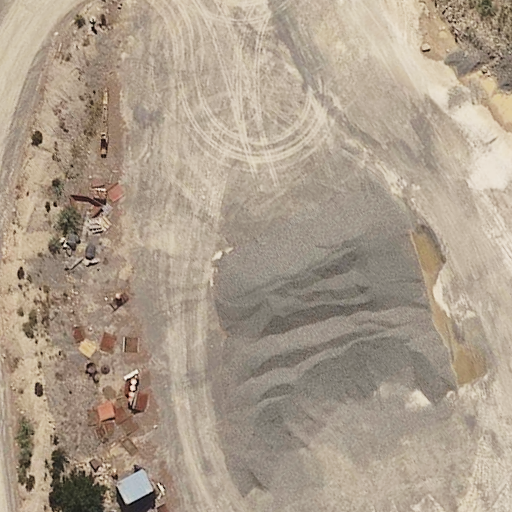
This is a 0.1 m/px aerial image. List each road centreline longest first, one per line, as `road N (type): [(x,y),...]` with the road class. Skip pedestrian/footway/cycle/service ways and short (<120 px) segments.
road 1 (track): [(184,0),(197,35),(178,338),(194,447),(226,511)]
road 2 (track): [(343,0),(502,281),(511,317)]
